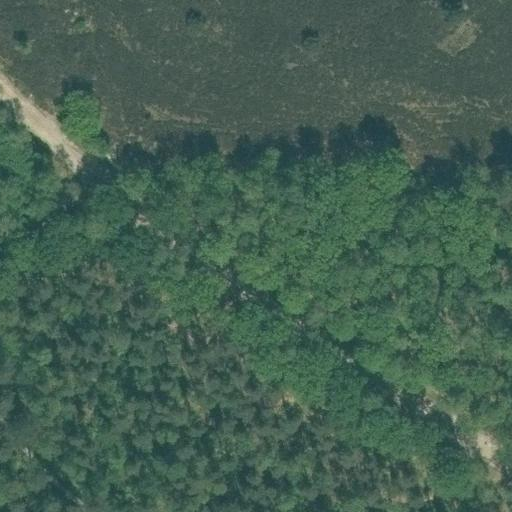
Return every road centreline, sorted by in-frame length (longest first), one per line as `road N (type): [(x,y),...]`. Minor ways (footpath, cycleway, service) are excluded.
road 1 (track): [(511,459),(286,315),(0,91)]
road 2 (track): [(0,241),(111,183)]
